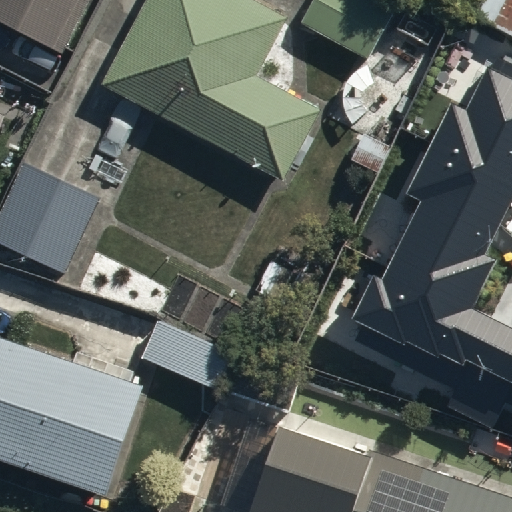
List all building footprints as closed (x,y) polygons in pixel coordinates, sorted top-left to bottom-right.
[(0,0),(0,14),(68,49),(93,0),(0,0)] [(249,0),(152,0),(107,82),(282,179),(320,112),(264,80),(295,25),(249,0)] [(312,0),(296,30),(371,70),(404,10),(386,0),(312,0)] [(511,0),(455,0),(452,7),(511,39),(511,0)] [(499,73),(489,68),(467,110),(451,101),(405,193),(419,201),(382,275),(372,270),(346,322),(511,404),(511,330),(469,309),(493,262),(481,256),(511,194),(511,56),(508,54),(499,73)] [(29,159),(0,220),(0,237),(67,269),(102,194),(29,159)] [(165,321),(146,355),(224,395),(242,361),(165,321)] [(0,457),(105,491),(141,382),(0,336),(0,457)] [(511,511),(511,496),(370,451),(368,458),(281,429),(253,511),(511,511)]
